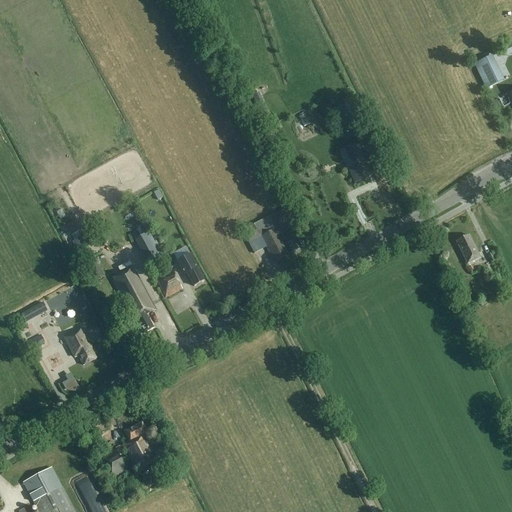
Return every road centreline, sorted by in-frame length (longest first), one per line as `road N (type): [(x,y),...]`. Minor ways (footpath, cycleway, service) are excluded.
road 1 (tertiary): [(0,447),(511,167)]
road 2 (track): [(268,300),(375,511)]
